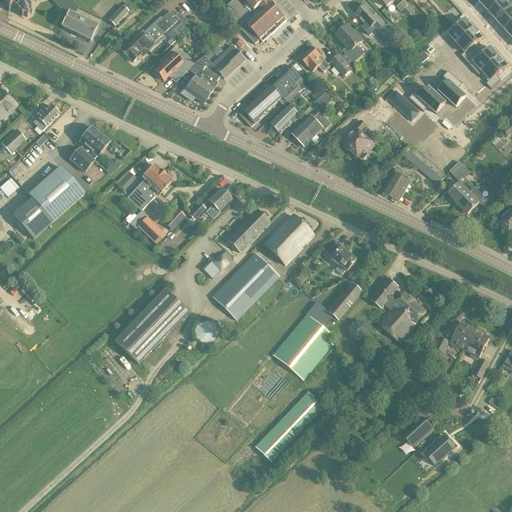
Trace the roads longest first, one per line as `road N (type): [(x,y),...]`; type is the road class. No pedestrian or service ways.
road 1 (residential): [(511,306),(0,65)]
road 2 (tertiary): [(511,270),(211,128)]
road 3 (track): [(195,298),(196,315),(136,407),(21,511)]
road 4 (tertiary): [(211,128),(0,28)]
road 5 (residential): [(211,128),(222,106),(312,20)]
